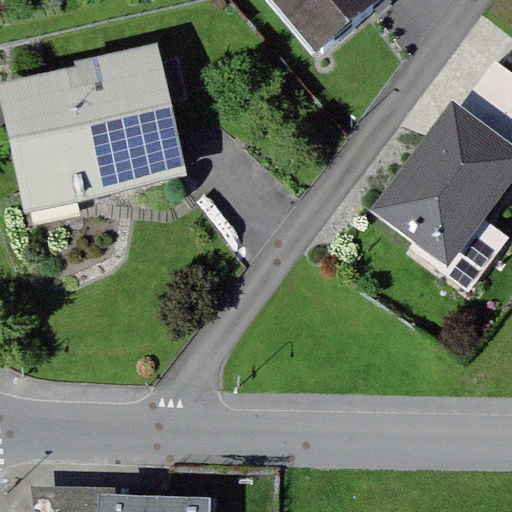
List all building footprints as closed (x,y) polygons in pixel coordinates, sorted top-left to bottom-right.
[(276,0),(326,59),(396,0),(276,0)] [(167,54),(6,90),(34,217),(196,180),(167,54)] [(484,96),(465,121),(511,156),(511,73),(505,68),(484,96)] [(511,156),(465,121),(389,224),(460,277),(511,207),(511,156)] [(106,511),(106,503),(189,503),(189,493),(42,491),(46,511),(106,511)] [(189,503),(106,503),(106,511),(219,511),(220,503),(189,503)]
